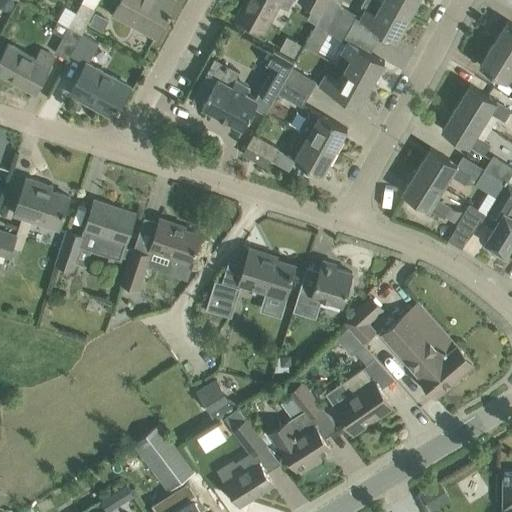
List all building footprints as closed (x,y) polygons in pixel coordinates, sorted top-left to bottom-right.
[(82,0),(69,25),(82,33),(95,7),(82,0)] [(164,0),(120,0),(114,11),(130,19),(132,16),(158,30),(168,13),(170,14),(172,10),(170,9),(172,4),(164,0)] [(248,0),(240,16),(238,15),(238,16),(264,30),(278,3),(288,8),(291,0),(248,0)] [(297,0),(313,8),(322,13),(323,12),(329,0),(297,0)] [(331,0),(329,0),(323,12),(350,27),(357,14),(331,0)] [(360,18),(397,39),(410,16),(382,1),(381,0),(363,0),(361,4),(367,7),(360,18)] [(382,0),(382,1),(410,16),(418,0),(382,0)] [(313,8),(307,18),(317,23),(322,13),(313,8)] [(96,12),(90,23),(99,28),(105,17),(96,12)] [(317,23),(316,25),(328,32),(343,40),(350,27),(323,12),(322,13),(317,23)] [(511,21),(508,19),(494,41),(511,52),(511,21)] [(69,57),(71,54),(82,33),(69,25),(55,50),(69,57)] [(82,33),(71,54),(87,63),(98,42),(82,33)] [(348,40),(335,63),(345,68),(372,83),(385,60),(348,40)] [(511,71),(511,52),(494,41),(480,64),(507,80),(511,71)] [(21,81),(20,83),(35,91),(54,56),(41,49),(36,59),(8,43),(0,58),(0,71),(14,79),(15,78),(21,81)] [(273,68),(260,92),(273,100),(295,62),(274,50),(266,64),(273,68)] [(213,86),(203,106),(220,115),(221,113),(228,116),(227,119),(243,128),(252,110),(258,99),(245,92),(249,85),(236,78),(240,71),(226,63),(215,57),(203,81),(213,86)] [(120,103),(130,85),(87,62),(71,92),(89,102),(91,97),(96,100),(96,101),(115,111),(118,107),(119,107),(121,104),(120,103)] [(292,66),(285,79),(310,92),(317,80),(292,66)] [(372,83),(345,68),(338,80),(326,73),(319,84),(360,106),(372,83)] [(285,79),(278,91),(303,105),(310,92),(285,79)] [(470,83),(456,106),(483,122),(490,111),(505,120),(511,110),(497,101),(497,100),(470,83)] [(483,122),(456,106),(442,128),(469,145),(469,144),(484,153),(490,143),(476,134),(483,122)] [(299,130),(335,151),(348,128),(311,108),(299,130)] [(254,132),(246,146),(271,159),(278,148),(279,147),(254,132)] [(295,158),(322,174),(335,151),(307,135),(295,158)] [(246,146),(243,152),(267,166),(271,159),(246,146)] [(431,146),(417,169),(443,186),(451,174),(465,183),(471,173),(457,164),(458,163),(431,146)] [(511,165),(494,154),(485,167),(507,181),(511,173),(511,165)] [(507,181),(485,167),(475,183),(497,197),(507,181)] [(443,186),(417,169),(403,192),(429,208),(430,208),(444,216),(450,207),(436,198),(443,186)] [(14,214),(60,229),(70,195),(51,189),(52,185),(26,177),(14,214)] [(511,184),(508,182),(493,204),(504,211),(486,239),(485,239),(485,240),(489,243),(489,247),(491,251),(494,253),(499,253),(502,251),(507,254),(507,252),(506,252),(511,243),(511,184)] [(95,199),(85,229),(99,233),(95,247),(96,251),(121,259),(122,255),(125,247),(136,213),(95,199)] [(470,202),(457,223),(459,224),(472,232),(486,213),(470,202)] [(171,272),(187,277),(201,234),(173,224),(174,221),(161,217),(151,247),(177,256),(171,272)] [(67,229),(55,263),(73,269),(75,261),(84,235),(83,235),(67,229)] [(0,253),(10,257),(17,238),(0,231),(0,253)] [(121,281),(137,286),(149,253),(133,247),(121,281)] [(266,252),(250,247),(240,282),(285,296),(295,264),(265,255),(266,252)] [(294,310),(316,317),(322,297),(343,304),(353,271),(322,262),(315,285),(302,281),(294,310)] [(215,278),(206,307),(232,315),(240,286),(215,278)] [(364,342),(365,344),(378,332),(370,323),(384,311),(371,296),(344,320),(364,342)] [(423,380),(436,395),(474,362),(457,344),(419,301),(404,314),(383,332),(421,375),(420,376),(423,380)] [(377,356),(365,344),(364,342),(356,350),(367,364),(377,356)] [(345,382),(327,394),(334,404),(353,432),(393,405),(374,378),(372,380),(364,369),(345,382)] [(231,395),(217,373),(197,386),(210,409),(231,395)] [(288,392),(302,409),(309,418),(323,407),(302,381),(288,392)] [(236,404),(222,414),(250,450),(253,454),(256,452),(266,444),(248,420),(239,408),(236,404)] [(302,409),(269,430),(278,445),(281,443),(297,468),(298,467),(301,471),(312,464),(310,460),(331,447),(316,424),(314,425),(309,418),(302,409)] [(217,422),(195,435),(205,450),(226,436),(217,422)] [(133,443),(169,490),(196,470),(160,423),(133,443)] [(234,458),(218,468),(226,481),(240,504),(274,482),(259,459),(242,471),(234,458)] [(188,481),(152,504),(156,511),(203,511),(200,507),(195,499),(198,497),(188,481)] [(420,493),(429,510),(450,500),(439,481),(420,493)]
